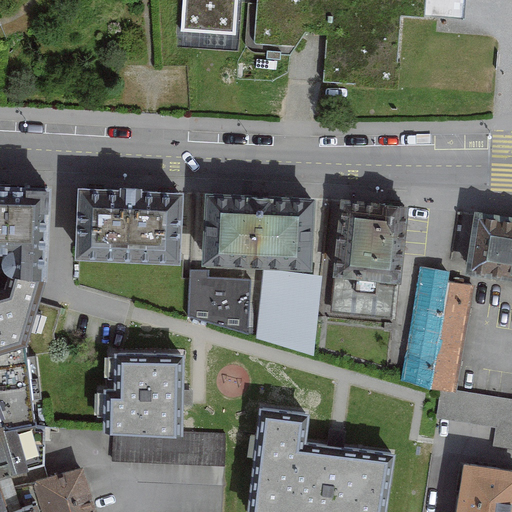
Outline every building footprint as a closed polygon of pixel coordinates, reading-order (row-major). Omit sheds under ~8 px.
[(184,0),(182,30),(236,34),(237,0),(258,0),(256,43),(258,45),(296,46),(308,33),(327,34),(324,82),(400,88),(405,18),(425,20),(426,13),(461,16),(462,0),(184,0)] [(46,272),(49,185),(0,183),(0,248),(16,249),(15,271),(46,272)] [(183,263),(186,188),(81,184),(78,260),(183,263)] [(310,266),(313,196),(211,191),(208,262),(310,266)] [(404,253),(407,207),(336,201),(328,313),(399,318),(404,253)] [(511,217),(474,212),(466,274),(511,280),(511,217)] [(445,273),(418,269),(402,382),(429,386),(445,273)] [(186,317),(246,336),(249,281),(209,279),(209,272),(189,270),(186,317)] [(261,283),(257,338),(312,356),(319,273),(274,270),(273,284),(261,283)] [(0,342),(20,336),(38,291),(46,272),(15,271),(13,284),(12,292),(0,296),(0,342)] [(179,428),(179,356),(120,356),(120,394),(113,394),(113,428),(179,428)] [(389,464),(390,457),(303,446),(307,416),(263,411),(250,511),(382,511),(388,473),(389,464)] [(0,426),(0,472),(14,468),(0,426)] [(215,467),(216,437),(113,433),(112,463),(215,467)] [(511,511),(511,469),(467,462),(458,511),(511,511)] [(96,511),(83,466),(37,480),(46,511),(96,511)] [(0,482),(0,511),(6,511),(10,511),(0,482)] [(37,511),(35,503),(10,511),(6,511),(37,511)]
